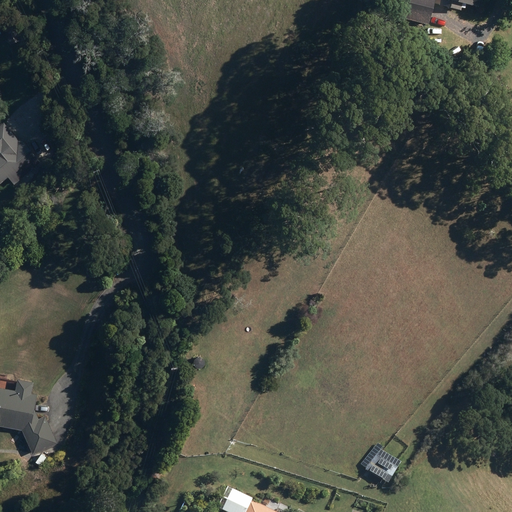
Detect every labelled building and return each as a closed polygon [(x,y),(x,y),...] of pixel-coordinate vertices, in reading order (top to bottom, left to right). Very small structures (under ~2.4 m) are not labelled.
[(440,23),(441,18),(433,16),(436,0),(409,0),(405,18),(431,24),(432,21),(440,23)] [(484,0),(440,0),(439,6),(455,9),(456,1),(483,7),(484,0)] [(19,139),(6,123),(0,127),(0,185),(9,178),(14,185),(42,163),(21,137),(19,139)] [(204,323),(195,328),(213,358),(221,353),(204,323)] [(0,425),(21,429),(34,455),(60,441),(47,416),(41,420),(36,412),(39,394),(33,393),(35,381),(18,378),(16,389),(0,386),(0,425)] [(373,455),(364,468),(389,484),(403,461),(381,447),(376,456),(373,455)] [(277,511),(228,486),(217,507),(226,511),(277,511)]
